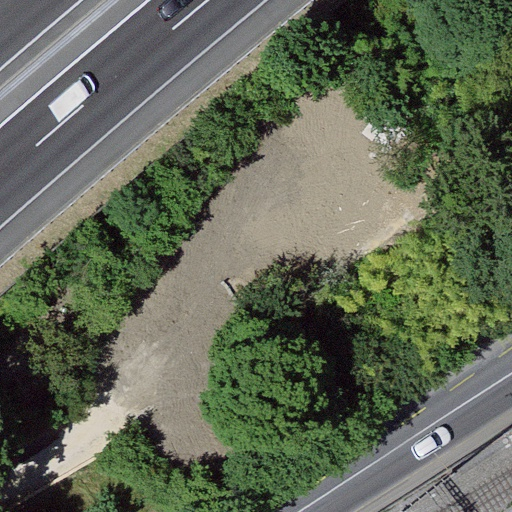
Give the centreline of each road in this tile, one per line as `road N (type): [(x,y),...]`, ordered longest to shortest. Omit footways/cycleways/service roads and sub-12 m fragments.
road 1 (motorway): [(0,179),(210,0)]
road 2 (secondary): [(511,380),(313,511)]
